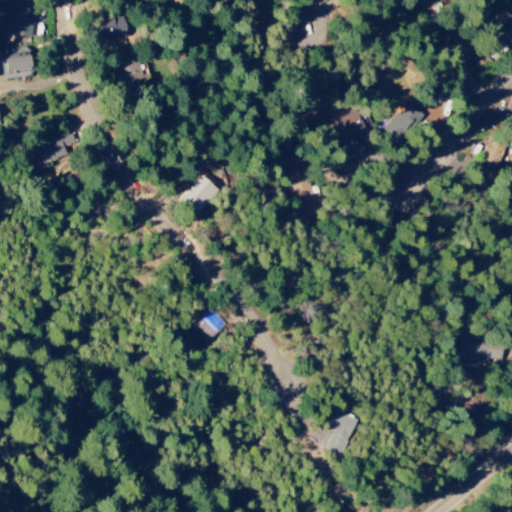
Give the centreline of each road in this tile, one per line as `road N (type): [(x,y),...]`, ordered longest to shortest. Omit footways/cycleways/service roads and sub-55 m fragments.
road 1 (residential): [(356,511),(268,330),(172,227),(121,155),(79,72),(72,0)]
road 2 (residential): [(511,79),(492,113),(480,167),(461,182),(438,180)]
